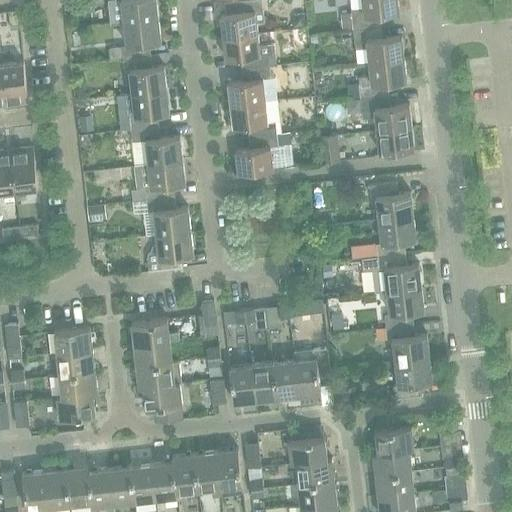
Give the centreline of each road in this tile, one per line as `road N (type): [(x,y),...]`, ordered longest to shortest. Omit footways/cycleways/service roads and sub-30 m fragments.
road 1 (residential): [(355,511),(347,424),(336,409),(119,425)]
road 2 (residential): [(206,183),(444,156)]
road 3 (residential): [(488,511),(460,282)]
road 4 (residential): [(83,293),(65,109)]
road 5 (residential): [(206,183),(185,0)]
road 6 (residential): [(460,282),(444,156)]
road 7 (residential): [(0,446),(119,425)]
